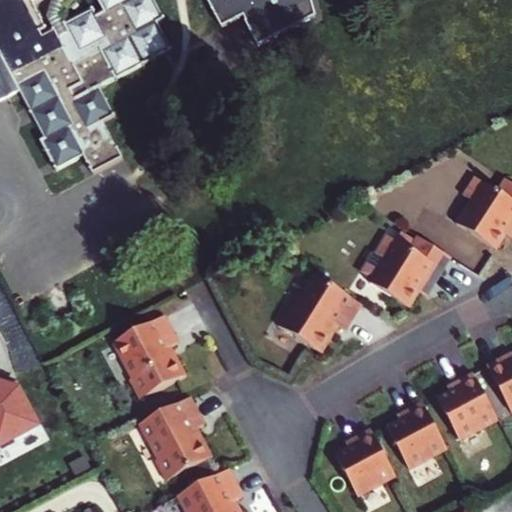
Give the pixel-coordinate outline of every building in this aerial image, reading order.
[(46,142),(42,144),(57,173),(84,159),(92,174),(124,157),(105,121),(115,116),(99,86),(172,47),(155,16),(160,14),(152,0),(96,0),(101,8),(93,12),(90,7),(62,22),(68,33),(56,40),(49,28),(38,34),(36,29),(42,26),(31,6),(41,1),(40,0),(0,0),(0,105),(21,94),(46,142)] [(59,0),(45,0),(42,14),(49,28),(56,40),(68,33),(62,22),(56,10),(59,0)] [(206,0),(222,28),(244,17),(246,22),(245,22),(258,47),(316,16),(311,0),(206,0)] [(511,183),(506,180),(498,193),(475,178),(463,196),(471,201),(456,225),(495,250),(505,235),(511,224),(511,183)] [(434,285),(450,258),(418,238),(410,251),(387,236),(375,255),(384,261),(369,284),(409,309),(418,293),(426,280),(434,285)] [(317,357),(332,334),(328,331),(333,323),(338,325),(340,327),(349,326),(362,305),(311,274),(290,308),(285,305),(271,328),(317,357)] [(426,298),(434,285),(426,280),(418,293),(426,298)] [(138,402),(187,376),(177,356),(173,359),(168,350),(172,348),(178,344),(179,338),(168,316),(116,344),(134,377),(127,381),(138,402)] [(328,331),(332,334),(338,325),(333,323),(328,331)] [(177,356),(172,348),(168,350),(173,359),(177,356)] [(509,350),(499,355),(502,361),(511,356),(509,350)] [(511,411),(511,355),(511,356),(502,361),(499,355),(484,363),(510,412),(511,411)] [(460,440),(498,420),(472,372),(458,379),(461,384),(452,389),(437,397),(460,440)] [(0,445),(36,426),(18,391),(15,390),(0,384),(0,383),(2,377),(0,376),(0,445)] [(17,383),(2,377),(0,383),(0,384),(15,390),(17,383)] [(449,384),(452,389),(461,384),(458,379),(449,384)] [(202,428),(203,421),(191,400),(141,428),(160,462),(155,464),(166,484),(213,459),(203,440),(199,442),(194,433),(198,431),(202,428)] [(409,471),(448,450),(422,403),(407,411),(411,417),(403,422),(387,430),(409,471)] [(411,417),(407,411),(399,415),(403,422),(411,417)] [(199,442),(203,440),(198,431),(194,433),(199,442)] [(356,500),(397,479),(371,431),(355,439),(359,446),(349,451),(335,459),(356,500)] [(359,446),(355,439),(346,444),(349,451),(359,446)] [(230,470),(179,497),(186,511),(240,511),(238,511),(235,511),(231,505),(236,503),(239,501),(243,493),(230,470)] [(235,511),(238,511),(240,511),(236,503),(231,505),(235,511)]
